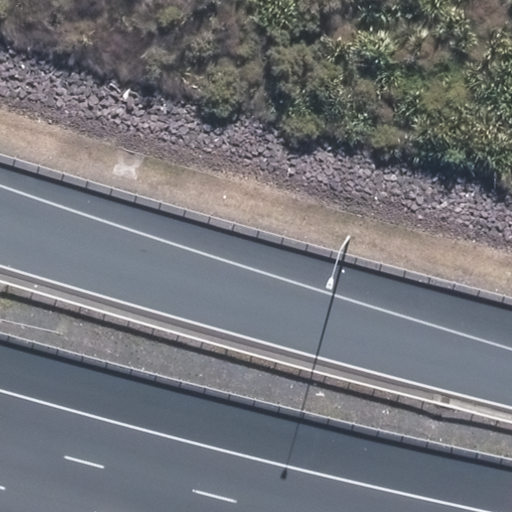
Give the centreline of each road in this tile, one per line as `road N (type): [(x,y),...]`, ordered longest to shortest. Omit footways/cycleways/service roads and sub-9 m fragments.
road 1 (motorway): [(0,231),(140,276),(511,362)]
road 2 (motorway): [(0,477),(117,511)]
